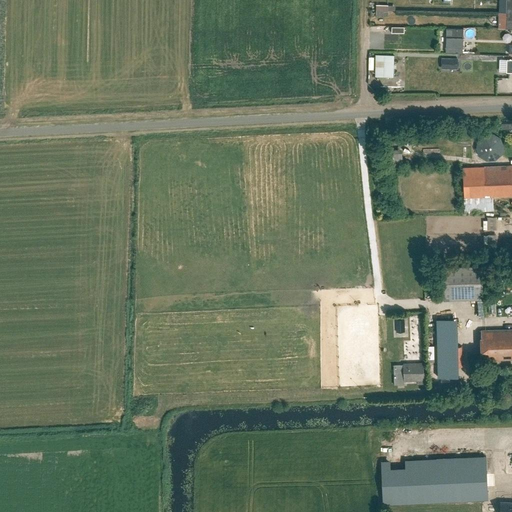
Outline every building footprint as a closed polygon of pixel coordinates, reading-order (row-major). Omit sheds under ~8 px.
[(442,52),(459,52),(460,28),(442,27),(442,52)] [(375,77),(384,77),(393,78),(394,56),(385,55),(375,55),(375,77)] [(486,161),(494,160),(501,155),(503,146),(500,138),(492,133),(484,134),(477,140),(475,148),(478,156),(486,161)] [(382,164),(398,164),(398,152),(382,152),(382,164)] [(511,165),(463,168),(465,198),(511,195),(511,165)] [(497,217),(487,217),(487,230),(497,229),(497,217)] [(488,235),(488,247),(498,247),(497,234),(488,235)] [(442,299),(482,299),(481,268),(442,269),(442,299)] [(452,318),(431,318),(433,377),(453,377),(452,318)] [(482,366),(496,366),(496,360),(511,359),(511,329),(482,330),(482,366)] [(423,362),(393,363),(394,382),(424,380),(423,362)] [(486,457),(430,460),(431,501),(488,499),(486,457)] [(511,511),(511,502),(501,502),(500,511),(511,511)]
